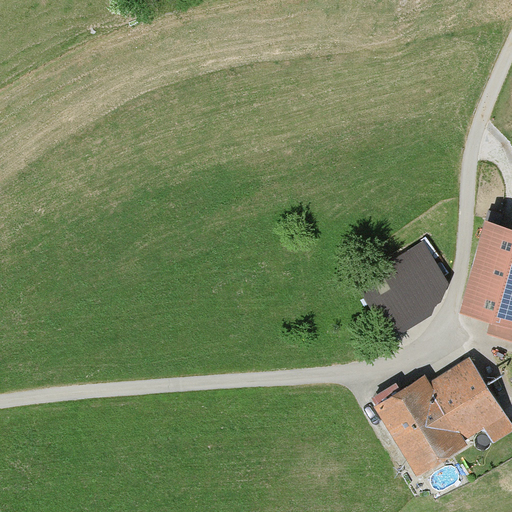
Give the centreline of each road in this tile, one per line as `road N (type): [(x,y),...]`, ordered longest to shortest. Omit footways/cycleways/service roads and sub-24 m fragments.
road 1 (residential): [(511,50),(477,155),(461,272),(442,319),(407,359),(346,376),(0,406)]
road 2 (track): [(218,0),(69,41),(0,78)]
